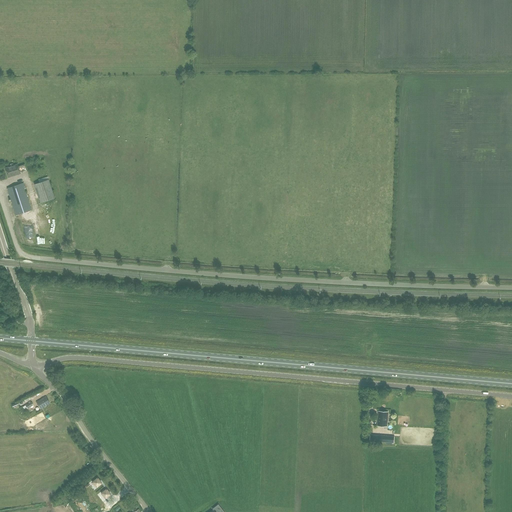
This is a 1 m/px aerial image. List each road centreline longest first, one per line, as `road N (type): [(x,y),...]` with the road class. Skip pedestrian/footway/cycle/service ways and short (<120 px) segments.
road 1 (unclassified): [(0,193),(21,254),(33,258),(269,279),(511,287)]
road 2 (primary): [(511,383),(31,340)]
road 3 (unclassified): [(511,396),(79,357),(33,365)]
road 4 (unclassified): [(149,511),(33,365)]
